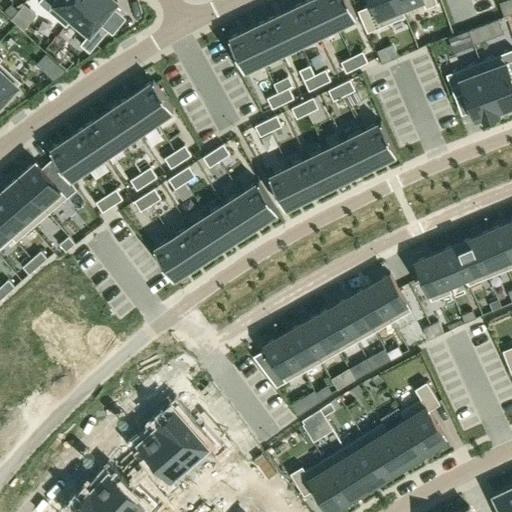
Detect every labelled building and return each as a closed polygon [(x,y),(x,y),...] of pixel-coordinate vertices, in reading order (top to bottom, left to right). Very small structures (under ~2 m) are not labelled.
[(38,0),(38,1),(65,24),(85,0),(38,0)] [(85,0),(65,24),(66,25),(69,21),(86,36),(80,43),(90,51),(108,29),(99,22),(117,0),(85,0)] [(337,25),(325,0),(305,0),(303,1),(319,34),(337,25)] [(325,0),(337,25),(357,16),(348,0),(325,0)] [(372,0),(373,2),(358,8),(368,30),(406,15),(404,11),(402,11),(398,0),(372,0)] [(398,0),(402,11),(404,11),(425,2),(427,7),(438,2),(436,0),(398,0)] [(319,34),(303,1),(285,10),(300,43),(319,34)] [(266,19),(282,51),(300,43),(285,10),(266,19)] [(498,18),(488,22),(493,36),(503,32),(498,19),(498,18)] [(282,51),(266,19),(248,27),(263,60),(282,51)] [(228,37),(244,69),(263,60),(248,27),(228,37)] [(511,47),(480,60),(498,109),(511,103),(511,77),(511,74),(511,73),(511,47)] [(362,50),(352,56),(357,66),(368,61),(362,50)] [(0,102),(5,98),(8,101),(19,89),(16,86),(21,81),(0,60),(0,59),(3,57),(0,54),(0,102)] [(352,56),(341,61),(346,72),(357,66),(352,56)] [(480,60),(446,72),(455,95),(466,91),(476,117),(482,115),(483,117),(499,111),(498,109),(480,60)] [(314,74),(320,85),(331,79),(325,68),(314,74)] [(314,74),(304,79),(309,90),(320,85),(314,74)] [(339,83),(344,94),(355,89),(350,78),(339,83)] [(155,121),(173,109),(153,79),(135,91),(155,121)] [(328,88),(333,99),(344,94),(339,83),(328,88)] [(289,86),(278,92),(283,102),(294,97),(289,86)] [(138,132),(155,121),(135,91),(118,102),(138,132)] [(267,97),(272,108),(283,102),(278,92),(267,97)] [(313,96),(302,101),(307,112),(318,107),(313,96)] [(297,117),(307,112),(302,101),(291,107),(297,117)] [(102,113),(122,143),(138,132),(118,102),(102,113)] [(85,125),(105,155),(122,143),(102,113),(85,125)] [(276,114),(266,119),(271,130),(282,125),(276,114)] [(271,130),(266,119),(255,124),(260,135),(271,130)] [(377,162),(396,152),(381,120),(361,130),(377,162)] [(105,155),(85,125),(68,136),(88,166),(105,155)] [(361,130),(343,138),(359,171),(377,162),(361,130)] [(68,136),(50,148),(70,178),(88,166),(68,136)] [(343,138),(325,147),(340,180),(359,171),(343,138)] [(223,143),(213,149),(219,159),(230,153),(223,143)] [(181,161),(191,154),(185,144),(175,150),(181,161)] [(340,180),(325,147),(306,156),(322,189),(340,180)] [(219,159),(213,149),(203,156),(209,166),(219,159)] [(175,150),(164,157),(171,167),(181,161),(175,150)] [(306,156),(288,165),(304,197),(322,189),(306,156)] [(36,160),(18,175),(49,212),(67,196),(36,160)] [(189,165),(178,171),(185,181),(195,175),(189,165)] [(304,197),(288,165),(269,175),(284,207),(304,197)] [(157,176),(150,166),(140,172),(147,182),(157,176)] [(185,181),(178,171),(168,178),(175,188),(185,181)] [(147,182),(140,172),(130,179),(137,189),(147,182)] [(18,175),(1,189),(32,226),(49,212),(18,175)] [(260,222),(278,210),(258,180),(240,191),(260,222)] [(151,203),(161,197),(154,187),(144,193),(151,203)] [(116,188),(106,194),(112,205),(123,198),(116,188)] [(1,189),(0,190),(0,220),(16,240),(32,226),(1,189)] [(223,202),(242,233),(260,222),(240,191),(223,202)] [(134,200),(141,210),(151,203),(144,193),(134,200)] [(106,194),(96,201),(102,211),(112,205),(106,194)] [(242,233),(223,202),(206,213),(225,244),(242,233)] [(225,244),(206,213),(189,224),(208,255),(225,244)] [(0,220),(0,247),(12,237),(15,240),(16,240),(0,220)] [(511,226),(510,220),(491,228),(507,268),(511,265),(511,226)] [(172,235),(191,266),(208,255),(189,224),(172,235)] [(79,226),(69,234),(76,242),(85,234),(79,226)] [(491,228),(472,236),(488,275),(507,268),(491,228)] [(69,234),(60,241),(66,249),(76,242),(69,234)] [(191,266),(172,235),(153,247),(173,277),(191,266)] [(472,236),(453,244),(470,283),(488,275),(472,236)] [(453,244),(434,252),(451,291),(452,291),(448,282),(465,275),(469,284),(470,283),(453,244)] [(41,248),(31,256),(38,264),(47,256),(41,248)] [(434,252),(415,260),(431,299),(451,291),(434,252)] [(31,256),(22,264),(29,272),(38,264),(31,256)] [(390,272),(371,282),(393,320),(411,309),(390,272)] [(8,277),(0,283),(0,285),(6,292),(15,284),(8,277)] [(76,294),(60,308),(87,340),(102,327),(81,304),(91,296),(78,281),(70,287),(76,294)] [(371,282),(354,292),(375,330),(393,320),(371,282)] [(354,292),(336,302),(357,340),(375,330),(354,292)] [(336,302),(318,312),(339,350),(357,340),(336,302)] [(34,319),(26,326),(39,341),(48,333),(69,356),(87,340),(60,308),(40,326),(34,319)] [(318,312),(300,322),(321,360),(339,350),(318,312)] [(300,322),(283,333),(304,370),(321,360),(300,322)] [(439,322),(431,325),(436,334),(443,330),(439,322)] [(431,325),(424,329),(428,338),(436,334),(431,325)] [(283,333),(264,343),(285,380),(304,370),(283,333)] [(13,351),(0,364),(0,373),(26,399),(43,382),(20,360),(29,351),(14,337),(7,345),(13,351)] [(511,344),(510,346),(502,349),(511,373),(511,372),(511,344)] [(398,345),(387,351),(391,358),(402,352),(398,345)] [(373,353),(367,357),(373,367),(379,364),(373,353)] [(367,357),(361,360),(367,371),(373,367),(367,357)] [(350,369),(333,379),(338,388),(355,378),(350,369)] [(0,401),(12,413),(26,399),(0,373),(0,401)] [(421,398),(401,410),(426,450),(446,438),(429,410),(440,403),(426,381),(415,388),(421,398)] [(327,384),(316,391),(321,398),(332,391),(327,384)] [(315,391),(292,406),(298,414),(320,399),(315,391)] [(177,401),(158,416),(188,451),(205,437),(211,444),(222,435),(206,417),(197,425),(177,401)] [(312,413),(302,419),(303,422),(304,423),(302,423),(306,429),(326,417),(320,408),(312,413)] [(401,410),(382,422),(407,462),(426,450),(401,410)] [(158,416),(140,431),(160,455),(151,463),(166,482),(177,473),(171,465),(188,451),(158,416)] [(382,422),(363,433),(387,474),(407,462),(382,422)] [(363,433),(343,445),(368,486),(387,474),(363,433)] [(343,446),(324,458),(349,498),(368,487),(343,446)] [(112,455),(95,471),(126,504),(142,489),(149,496),(159,486),(142,469),(133,477),(112,455)] [(302,465),(290,472),(304,494),(315,487),(329,510),(349,498),(324,458),(312,465),(305,469),(302,465)] [(95,471),(77,487),(99,510),(96,511),(117,511),(126,504),(95,471)] [(511,511),(511,483),(493,493),(502,511),(511,511)]
